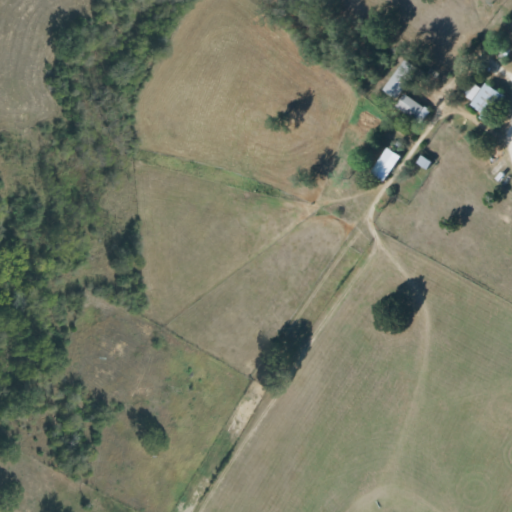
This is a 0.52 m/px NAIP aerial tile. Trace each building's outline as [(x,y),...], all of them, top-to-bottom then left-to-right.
[(381,89),(394,98),(416,69),(403,60),(381,89)] [(473,84),(463,99),(482,111),(477,117),(485,122),(503,95),(483,83),(480,88),(473,84)] [(394,106),(419,124),(428,111),(403,93),(394,106)] [(368,172),(382,182),(399,156),(385,147),(368,172)] [(430,161),(419,155),(415,162),(425,169),(430,161)]
